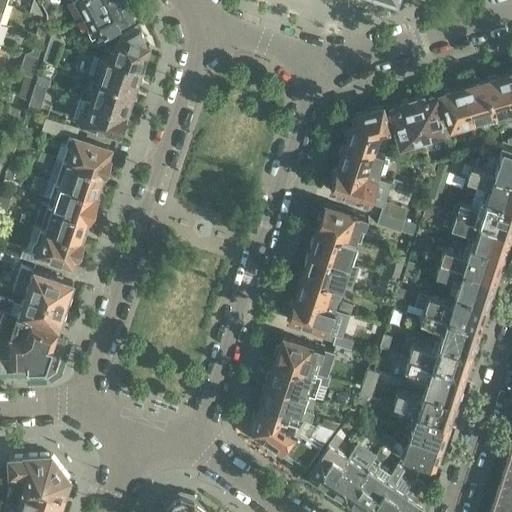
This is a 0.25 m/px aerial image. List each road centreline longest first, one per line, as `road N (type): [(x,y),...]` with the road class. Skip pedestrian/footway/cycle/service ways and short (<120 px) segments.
road 1 (residential): [(210,18),(79,411)]
road 2 (residential): [(195,452),(331,62)]
road 3 (residential): [(455,511),(511,329)]
road 4 (residential): [(511,10),(331,62)]
road 5 (residential): [(331,62),(210,18)]
